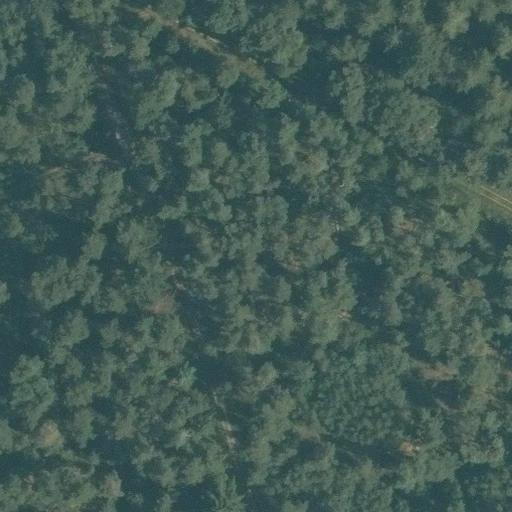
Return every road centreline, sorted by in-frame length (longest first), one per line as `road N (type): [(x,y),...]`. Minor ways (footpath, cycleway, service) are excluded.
road 1 (track): [(243,511),(75,0)]
road 2 (track): [(135,0),(511,210)]
